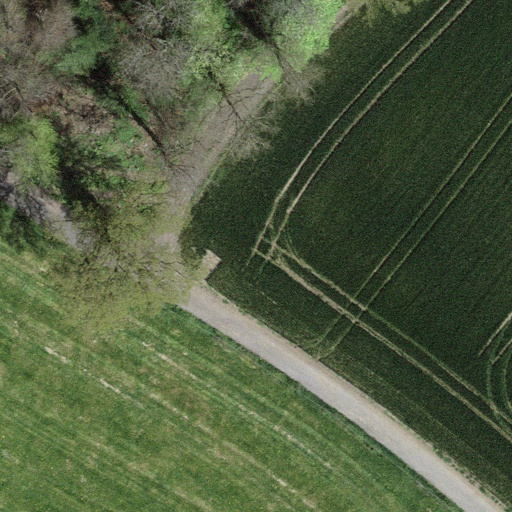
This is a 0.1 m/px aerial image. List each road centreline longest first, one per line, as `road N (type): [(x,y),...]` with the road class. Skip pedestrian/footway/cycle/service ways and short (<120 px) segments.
road 1 (track): [(481,511),(330,390),(138,262)]
road 2 (track): [(138,262),(192,153),(256,67),(331,0)]
road 3 (track): [(138,262),(0,180)]
